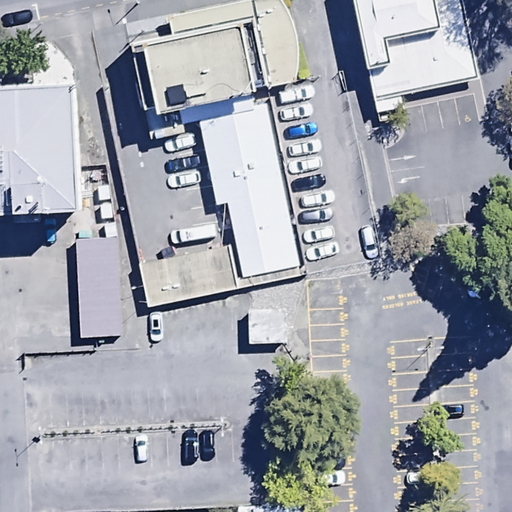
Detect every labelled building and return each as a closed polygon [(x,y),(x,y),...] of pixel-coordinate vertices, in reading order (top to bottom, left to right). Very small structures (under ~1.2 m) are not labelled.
[(295,0),(272,0),(121,36),(143,127),(163,123),(193,251),(155,260),(165,301),(312,266),(273,100),(317,90),(295,0)] [(358,0),(388,115),(483,91),(459,0),(358,0)] [(0,99),(0,221),(86,216),(79,95),(0,99)] [(133,244),(91,245),(92,347),(135,347),(133,244)] [(285,306),(246,308),(248,343),(286,341),(285,306)] [(303,511),(303,503),(250,505),(250,511),(303,511)]
